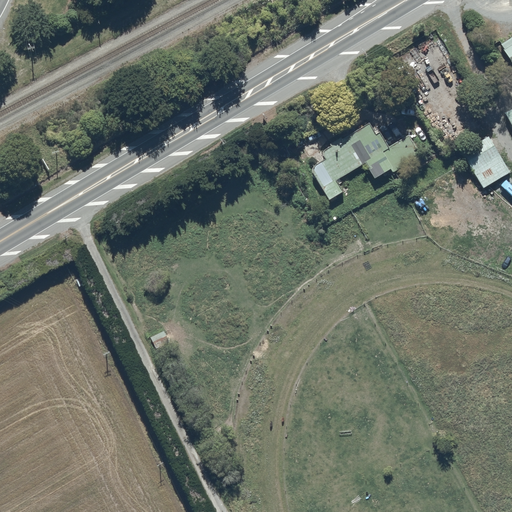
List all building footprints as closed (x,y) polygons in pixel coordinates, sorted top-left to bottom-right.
[(511,29),(488,44),(502,66),(511,60),(511,29)] [(511,101),(494,111),(511,145),(511,101)] [(374,147),(359,121),(299,155),(316,184),(353,163),(361,177),(408,150),(399,133),(374,147)] [(464,134),(457,122),(438,133),(445,145),(464,134)] [(495,164),(474,135),(448,153),(469,183),(495,164)] [(511,193),(505,181),(488,191),(493,200),(492,201),(497,209),(480,218),(484,225),(511,208),(511,193)] [(511,263),(499,260),(497,267),(511,271),(511,263)]
